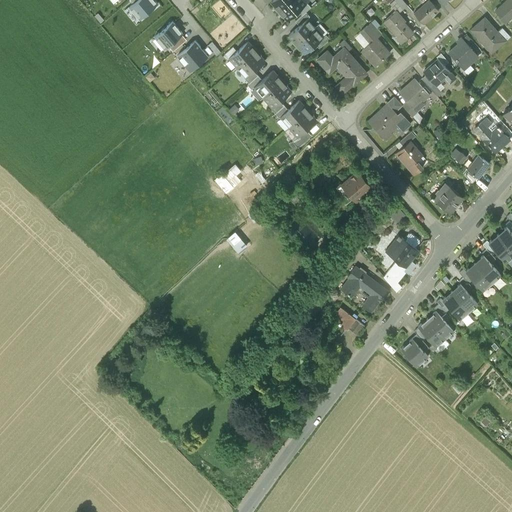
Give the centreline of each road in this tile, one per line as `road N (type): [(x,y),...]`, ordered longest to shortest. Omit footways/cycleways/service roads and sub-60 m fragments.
road 1 (unclassified): [(246,511),(381,331)]
road 2 (residential): [(343,118),(474,0)]
road 3 (residential): [(343,118),(450,244)]
road 4 (residential): [(260,29),(343,118)]
